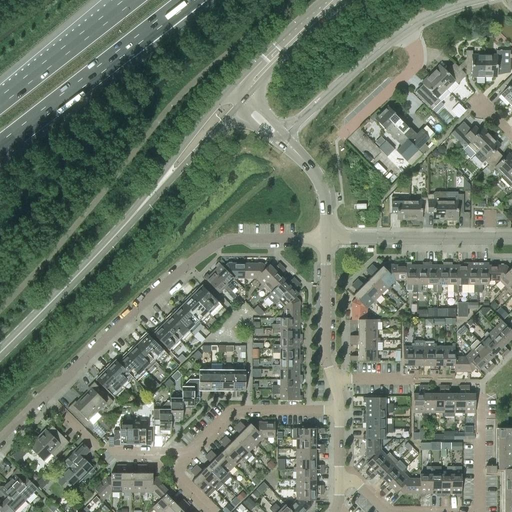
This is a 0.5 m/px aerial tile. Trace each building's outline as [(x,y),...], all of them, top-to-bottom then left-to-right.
[(484,77),(484,55),(472,55),(472,51),(465,51),(465,59),(457,67),(460,70),(461,70),(465,66),(471,66),(471,77),(484,77)] [(509,66),(509,51),(496,51),(496,55),(484,55),(484,77),(496,77),(496,66),(509,66)] [(445,90),(446,90),(454,81),(457,84),(465,76),(460,70),(457,67),(454,63),(453,64),(454,64),(450,68),(451,69),(447,73),(439,65),(430,74),(445,90)] [(446,90),(445,90),(430,74),(421,83),(429,91),(420,100),(431,110),(440,101),(440,102),(449,93),(446,90)] [(500,95),(509,104),(511,100),(511,74),(504,82),(508,87),(500,95)] [(451,111),(458,118),(465,111),(458,104),(451,111)] [(415,136),(407,128),(408,127),(387,107),(386,108),(385,107),(380,112),(407,140),(417,149),(428,138),(429,139),(434,134),(426,126),(421,131),(420,130),(415,136)] [(405,161),(417,149),(407,140),(380,112),(375,117),(376,118),(374,120),(395,140),(395,139),(401,145),(395,151),(405,161)] [(475,154),(478,151),(491,137),(483,128),(479,132),(474,127),(470,130),(466,126),(454,138),(463,147),(461,148),(461,151),(469,159),(475,154)] [(488,165),(499,154),(495,150),(500,145),(491,137),(478,151),(485,159),(484,161),(488,165)] [(394,149),(387,142),(380,149),(387,157),(394,149)] [(503,176),(511,166),(511,157),(508,154),(503,158),(499,154),(488,165),(486,167),(490,172),(495,168),(503,176)] [(511,166),(503,176),(501,178),(511,189),(511,166)] [(432,214),(432,220),(445,220),(445,200),(445,192),(435,193),(434,193),(433,193),(433,195),(427,195),(427,198),(427,214),(432,214)] [(456,200),(445,200),(445,220),(457,220),(457,213),(463,213),(463,195),(456,195),(456,200)] [(409,220),(409,200),(397,200),(397,198),(391,198),(391,213),(396,213),(396,220),(409,220)] [(427,214),(427,198),(420,198),(420,200),(409,200),(409,220),(421,220),(421,214),(427,214)] [(216,268),(212,272),(232,291),(235,288),(229,283),(233,279),(223,268),(218,262),(214,266),(216,268)] [(406,262),(406,265),(406,280),(406,284),(412,285),(412,293),(416,293),(416,265),(411,265),(411,262),(406,262)] [(259,289),(260,288),(282,267),(278,263),(273,269),(268,265),(266,268),(255,279),(261,284),(257,288),(259,289)] [(422,266),(416,265),(416,293),(420,293),(420,285),(426,285),(426,263),(422,263),(422,266)] [(431,263),(426,263),(426,285),(432,285),(432,293),(437,293),(437,266),(431,266),(431,263)] [(442,266),(437,266),(437,293),(441,293),(441,285),(447,285),(447,263),(442,263),(442,266)] [(453,293),(457,293),(457,266),(451,266),(451,263),(447,263),(447,285),(453,285),(453,293)] [(461,285),(467,285),(467,263),(463,263),(463,266),(457,266),(457,293),(461,293),(461,285)] [(473,293),(477,293),(477,266),(472,266),(472,263),(467,263),(467,285),(473,285),(473,293)] [(483,266),(477,266),(477,293),(482,293),(482,285),(488,285),(488,280),(488,266),(488,263),(483,263),(483,266)] [(233,279),(244,279),(244,264),(227,264),(223,268),(233,279)] [(244,279),(255,279),(266,268),(262,264),(244,264),(244,279)] [(395,280),(384,270),(385,269),(382,266),(377,271),(372,265),(369,268),(390,289),(391,288),(389,286),(395,280)] [(389,265),(385,269),(384,270),(395,280),(406,280),(406,265),(389,265)] [(505,266),(488,266),(488,280),(498,280),(509,270),(505,266)] [(502,288),(504,290),(511,281),(511,266),(511,267),(509,270),(498,280),(499,280),(504,286),(502,288)] [(283,279),(279,275),(285,270),(282,267),(260,288),(259,289),(260,291),(264,287),(270,293),(283,279)] [(390,289),(369,268),(365,271),(371,277),(367,281),(380,295),(386,289),(388,291),(390,289)] [(228,294),(232,291),(212,272),(208,276),(206,274),(203,277),(218,293),(223,289),(228,294)] [(273,301),(275,302),(296,281),(293,278),(287,283),(283,279),(270,293),(275,299),(273,301)] [(375,300),(380,295),(367,281),(363,285),(357,279),(354,283),(375,304),(377,302),(375,300)] [(284,307),(295,297),(298,294),(294,290),(299,284),(296,281),(275,302),(276,304),(278,302),(284,307)] [(375,304),(354,283),(351,286),(357,291),(352,296),(355,299),(355,298),(366,309),(372,303),(374,305),(375,304)] [(222,307),(201,286),(196,291),(194,289),(190,294),(208,312),(212,316),(222,307)] [(187,300),(182,305),(198,322),(208,312),(190,294),(185,298),(187,300)] [(284,307),(284,318),(299,318),(299,301),(295,297),(284,307)] [(351,302),(351,320),(366,320),(366,309),(355,298),(355,299),(351,302)] [(175,308),(170,313),(188,331),(198,322),(182,305),(177,310),(175,308)] [(259,316),(261,316),(264,313),(257,305),(252,310),(259,316)] [(496,311),(504,319),(508,315),(500,307),(496,311)] [(447,317),(455,317),(455,309),(447,309),(447,317)] [(168,319),(163,324),(179,341),(188,331),(170,313),(166,318),(168,319)] [(272,324),(272,329),(299,329),(299,323),(302,323),(302,318),(299,318),(284,318),(280,318),(280,324),(272,324)] [(494,328),(507,342),(511,338),(511,331),(499,319),(497,321),(499,323),(494,328)] [(379,320),(366,320),(351,320),(349,320),(349,324),(357,324),(357,330),(376,330),(376,322),(379,322),(379,320)] [(179,341),(163,324),(157,329),(156,328),(151,332),(169,350),(179,341)] [(486,332),(484,333),(506,355),(509,351),(503,346),(507,342),(494,328),(488,334),(486,332)] [(280,333),(280,339),(302,339),(302,334),(299,334),(299,329),(272,329),(272,333),(280,333)] [(376,338),(376,330),(357,330),(357,336),(349,336),(349,340),(379,340),(379,338),(376,338)] [(137,344),(154,360),(163,350),(145,332),(140,337),(142,339),(137,344)] [(485,337),(479,343),(493,356),(497,352),(503,358),(506,355),(484,333),(483,335),(485,337)] [(272,345),(272,349),(299,349),(299,343),(302,343),(302,339),(280,339),(280,345),(272,345)] [(379,343),(379,340),(349,340),(349,345),(357,345),(357,351),(376,351),(376,343),(379,343)] [(489,360),(493,356),(479,343),(477,340),(469,347),(470,348),(491,369),(494,366),(489,360)] [(433,374),(433,344),(433,342),(423,342),(423,347),(423,366),(429,366),(429,374),(433,374)] [(130,347),(126,352),(144,370),(154,360),(137,344),(132,349),(130,347)] [(413,374),(413,344),(411,344),(411,347),(403,347),(402,366),(408,366),(408,374),(413,374)] [(415,344),(413,344),(413,374),(418,374),(418,366),(423,366),(423,347),(415,347),(415,344)] [(436,344),(433,344),(433,374),(438,374),(438,366),(444,366),(444,347),(436,347),(436,344)] [(452,347),(444,347),(444,366),(449,366),(449,374),(454,374),(454,372),(454,357),(454,344),(452,344),(452,347)] [(465,357),(475,368),(478,371),(482,367),(488,372),(491,369),(470,348),(468,349),(471,351),(465,357)] [(280,353),(280,359),(302,359),(302,355),(299,355),(299,349),(272,349),(272,353),(280,353)] [(376,351),(357,351),(357,356),(349,356),(349,361),(379,361),(379,359),(376,359),(376,351)] [(118,363),(131,377),(134,379),(144,370),(126,352),(121,356),(123,358),(118,363)] [(465,357),(454,357),(454,372),(471,372),(475,368),(465,357)] [(272,365),(272,369),(299,369),(299,364),(302,364),(302,359),(280,359),(280,365),(272,365)] [(115,360),(110,365),(108,363),(103,368),(122,386),(131,377),(118,363),(115,360)] [(122,386),(103,368),(99,373),(101,374),(95,380),(112,396),(122,386)] [(279,374),(279,380),(302,380),(302,375),(299,375),(299,369),(272,369),(272,374),(279,374)] [(210,391),(210,370),(199,370),(199,379),(199,391),(210,391)] [(222,370),(210,370),(210,391),(222,391),(222,370)] [(233,370),(222,370),(222,391),(233,391),(233,370)] [(233,370),(233,391),(245,392),(245,370),(233,370)] [(182,386),(182,398),(182,408),(193,408),(193,406),(195,406),(199,401),(199,391),(199,379),(189,379),(183,385),(183,386),(182,386)] [(302,384),(302,380),(279,380),(279,386),(271,385),(271,390),(298,390),(299,384),(302,384)] [(82,397),(97,412),(105,403),(108,406),(113,402),(93,382),(89,387),(90,388),(82,397)] [(423,416),(423,386),(419,386),(419,394),(413,394),(413,413),(421,413),(421,416),(423,416)] [(425,413),(433,413),(433,394),(428,394),(428,386),(423,386),(423,416),(425,416),(425,413)] [(441,413),(441,416),(443,416),(444,386),(439,386),(439,394),(433,394),(433,413),(441,413)] [(454,413),(454,394),(448,394),(448,386),(444,386),(443,416),(443,417),(454,417),(454,413)] [(462,413),(462,416),(464,416),(464,386),(459,386),(459,394),(454,394),(454,413),(462,413)] [(464,386),(464,416),(466,416),(466,413),(474,413),(475,394),(469,394),(469,386),(464,386)] [(298,390),(271,390),(271,394),(279,394),(279,400),(301,400),(301,395),(298,395),(298,390)] [(88,420),(97,412),(82,397),(73,405),(72,404),(67,408),(86,428),(91,423),(88,420)] [(182,398),(170,398),(170,402),(170,419),(182,420),(182,408),(182,398)] [(365,403),(365,408),(392,408),(392,404),(384,404),(384,398),(362,398),(362,403),(365,403)] [(170,431),(170,419),(170,402),(166,402),(160,408),(160,409),(153,409),(153,426),(159,426),(158,431),(170,431)] [(392,413),(392,408),(365,408),(365,414),(362,414),(362,419),(384,418),(384,413),(392,413)] [(365,423),(365,429),(392,429),(392,424),(384,424),(384,418),(362,419),(362,423),(365,423)] [(132,445),(132,421),(119,421),(119,430),(113,430),(113,445),(132,445)] [(132,421),(132,445),(151,445),(151,430),(145,430),(145,421),(132,421)] [(263,437),(252,427),(253,427),(250,424),(245,428),(240,422),(236,425),(258,447),(259,445),(257,443),(263,437)] [(252,427),(263,437),(274,438),(274,423),(257,423),(253,427),(252,427)] [(256,448),(258,447),(236,425),(233,428),(239,434),(235,438),(248,452),(254,446),(256,448)] [(69,443),(52,426),(43,435),(41,434),(29,447),(43,461),(51,454),(54,457),(69,443)] [(292,439),(296,439),(315,439),(315,433),(323,433),(323,429),(292,428),(292,439)] [(504,470),(503,511),(511,511),(511,428),(498,428),(498,470),(504,470)] [(392,433),(392,429),(365,429),(365,434),(362,434),(362,439),(365,439),(380,439),(384,439),(384,433),(392,433)] [(252,455),(248,452),(235,438),(231,442),(225,436),(222,440),(241,459),(244,462),(252,455)] [(323,449),(323,445),(315,445),(315,439),(296,439),(296,447),(293,447),(293,449),(323,449)] [(380,450),(380,439),(365,439),(365,456),(369,460),(380,450)] [(234,466),(239,460),(241,459),(222,440),(219,443),(224,448),(220,453),(234,466)] [(87,448),(86,448),(82,443),(74,450),(75,451),(62,463),(67,468),(58,476),(71,489),(92,468),(80,455),(87,448)] [(296,451),(296,459),(315,459),(315,454),(323,454),(323,449),(293,449),(293,451),(296,451)] [(380,450),(369,460),(366,463),(370,467),(365,473),(368,476),(389,455),(388,453),(386,455),(380,450)] [(228,472),(234,466),(220,453),(216,456),(211,451),(208,454),(229,475),(230,474),(228,472)] [(230,477),(229,475),(208,454),(204,457),(210,463),(206,467),(223,484),(230,477)] [(381,478),(394,464),(397,461),(390,454),(389,455),(368,476),(371,480),(377,474),(381,478)] [(293,467),(293,470),(323,470),(323,465),(315,465),(315,459),(296,459),(296,467),(293,467)] [(267,466),(271,470),(275,466),(271,462),(267,466)] [(379,488),(382,491),(404,469),(402,468),(400,470),(394,464),(381,478),(385,482),(379,488)] [(110,473),(110,477),(111,477),(111,492),(119,492),(119,495),(121,495),(121,465),(116,465),(116,473),(110,473)] [(123,492),(131,492),(131,473),(126,473),(126,465),(121,465),(121,495),(123,495),(123,492)] [(139,495),(141,495),(141,465),(137,465),(137,473),(131,473),(131,492),(139,492),(139,495)] [(146,465),(141,465),(141,495),(144,495),(144,492),(151,492),(152,493),(152,477),(152,473),(146,473),(146,465)] [(223,484),(206,467),(202,471),(196,465),(193,468),(214,490),(216,491),(223,484)] [(419,474),(419,479),(420,479),(420,494),(419,494),(419,497),(424,497),(424,494),(430,494),(430,466),(426,466),(426,474),(419,474)] [(435,497),(440,497),(440,475),(434,474),(434,466),(430,466),(430,494),(435,494),(435,497)] [(445,494),(450,494),(450,467),(446,467),(446,471),(440,470),(440,475),(440,497),(445,497),(445,494)] [(456,497),(461,497),(461,474),(461,467),(450,467),(450,494),(456,494),(456,497)] [(214,490),(193,468),(190,472),(195,477),(191,481),(205,495),(211,489),(213,491),(214,490)] [(8,483),(26,501),(37,489),(17,469),(12,474),(15,476),(8,483)] [(395,493),(398,490),(398,489),(409,479),(403,473),(405,471),(404,469),(382,491),(386,494),(391,488),(395,493)] [(296,472),(296,480),(315,480),(315,474),(323,474),(323,470),(293,470),(293,472),(296,472)] [(103,500),(111,492),(111,477),(110,477),(105,477),(92,490),(103,500)] [(152,493),(159,500),(170,490),(158,477),(152,477),(152,493)] [(260,482),(255,477),(251,481),(256,486),(260,482)] [(402,494),(419,494),(420,494),(420,479),(419,479),(409,479),(398,489),(398,490),(402,494)] [(293,488),(293,490),(323,490),(323,486),(315,486),(315,480),(296,480),(296,488),(293,488)] [(0,489),(0,498),(13,511),(14,511),(26,501),(8,483),(0,490),(0,489)] [(267,487),(263,483),(260,486),(256,490),(260,494),(264,490),(267,487)] [(154,509),(156,511),(161,511),(173,501),(169,497),(174,492),(171,488),(170,490),(159,500),(150,509),(152,511),(154,509)] [(296,500),(295,500),(311,500),(311,501),(315,501),(315,495),(323,495),(323,490),(293,490),(293,492),(296,492),(296,500)] [(243,492),(237,498),(240,502),(246,496),(243,492)] [(240,502),(235,497),(230,503),(234,508),(240,502)] [(242,503),(250,510),(256,504),(248,497),(242,503)] [(0,511),(13,511),(0,498),(0,511)] [(176,511),(186,503),(182,500),(177,505),(173,501),(161,511),(176,511)] [(295,500),(288,508),(291,511),(304,511),(310,506),(311,501),(311,500),(295,500)] [(183,511),(189,506),(186,503),(176,511),(183,511)] [(291,511),(288,508),(285,505),(280,509),(275,503),(272,506),(277,511),(291,511)]
